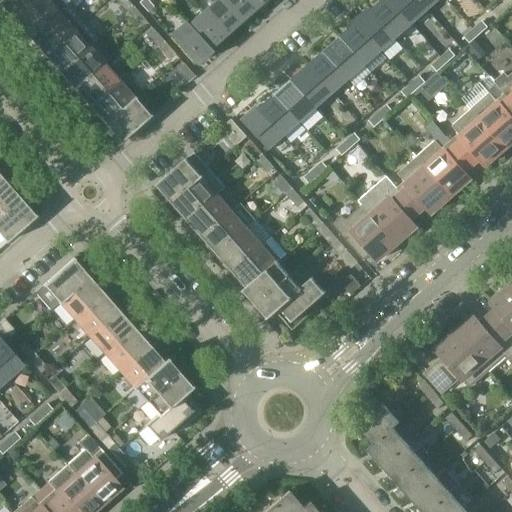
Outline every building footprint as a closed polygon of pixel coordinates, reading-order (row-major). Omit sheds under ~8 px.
[(0,5),(14,22),(38,0),(1,0),(0,1),(0,5)] [(60,0),(38,0),(14,22),(29,39),(66,6),(60,0)] [(119,0),(117,2),(128,13),(134,7),(127,0),(119,0)] [(148,0),(142,0),(140,2),(148,12),(154,6),(148,0)] [(221,0),(217,0),(204,12),(224,35),(240,21),(221,0)] [(221,0),(240,21),(257,7),(250,0),(221,0)] [(390,0),(385,0),(373,11),(372,12),(395,38),(411,24),(390,0)] [(390,0),(411,24),(427,10),(418,0),(390,0)] [(418,0),(427,10),(438,0),(418,0)] [(66,6),(29,39),(44,56),(82,23),(66,6)] [(144,19),(134,7),(128,13),(137,25),(144,19)] [(371,9),(355,22),(357,25),(358,24),(381,50),(390,60),(404,49),(395,38),(372,12),(373,11),(371,9)] [(209,49),(224,35),(204,12),(189,25),(188,26),(208,50),(209,49)] [(188,26),(189,25),(186,22),(170,36),(196,65),(211,51),(209,49),(208,50),(188,26)] [(483,22),(474,30),(479,36),(488,28),(483,22)] [(44,56),(59,73),(89,47),(96,42),(97,41),(82,23),(44,56)] [(358,24),(357,25),(342,38),(365,64),(381,50),(358,24)] [(148,36),(158,47),(164,42),(154,30),(148,36)] [(470,44),(479,36),(474,30),(465,38),(470,44)] [(349,79),(365,64),(342,38),(326,52),(349,79)] [(74,90),(104,64),(110,59),(96,42),(89,47),(59,73),(74,90)] [(174,53),(164,42),(158,47),(168,59),(174,53)] [(475,42),(467,48),(478,60),(485,54),(475,42)] [(447,64),(456,56),(450,50),(441,58),(447,64)] [(326,52),(309,67),(332,93),(349,79),(326,52)] [(438,72),(447,64),(441,58),(432,66),(438,72)] [(104,64),(74,90),(89,107),(119,81),(104,64)] [(195,77),(185,65),(179,71),(189,83),(195,77)] [(316,107),(332,93),(309,67),(293,81),(316,107)] [(505,73),(495,82),(505,94),(511,101),(511,73),(509,77),(505,73)] [(89,107),(104,125),(142,92),(126,74),(119,81),(89,107)] [(417,91),(426,83),(421,77),(412,85),(417,91)] [(293,81),(277,95),(300,122),(316,107),(293,81)] [(408,98),(417,91),(412,85),(403,92),(408,98)] [(142,92),(104,125),(119,141),(119,142),(120,143),(158,110),(142,92)] [(490,93),(471,110),(503,145),(504,147),(505,149),(506,148),(511,142),(511,101),(505,94),(497,101),(490,93)] [(284,136),(300,122),(277,95),(262,109),(261,110),(284,136)] [(384,119),(393,111),(388,105),(379,113),(384,119)] [(261,110),(262,109),(260,106),(244,120),(269,148),(284,136),(261,110)] [(459,134),(451,141),(470,163),(471,164),(472,165),(473,165),(481,158),(484,162),(485,163),(487,165),(488,164),(495,158),(496,157),(505,149),(504,147),(503,145),(471,110),(453,126),(459,134)] [(375,127),(384,119),(379,113),(370,121),(375,127)] [(232,119),(221,128),(237,146),(247,137),(232,119)] [(356,134),(347,142),(352,148),(361,140),(356,134)] [(436,141),(417,157),(448,193),(450,194),(451,196),(452,196),(461,188),(462,187),(469,181),(470,180),(469,178),(467,176),(464,173),(472,166),(472,165),(471,164),(470,163),(451,141),(443,149),(436,141)] [(343,156),(352,148),(347,142),(338,150),(343,156)] [(247,148),(257,159),(263,154),(253,143),(247,148)] [(158,186),(173,202),(203,176),(211,169),(195,151),(157,185),(158,186)] [(273,165),(263,154),(257,159),(267,171),(273,165)] [(398,188),(397,189),(416,211),(417,212),(418,213),(419,212),(427,206),(430,209),(431,211),(433,212),(434,211),(441,205),(442,204),(451,197),(451,196),(450,194),(448,193),(417,157),(399,174),(405,181),(398,188)] [(323,163),(314,170),(320,177),(329,169),(323,163)] [(173,202),(188,220),(218,193),(226,187),(211,169),(203,176),(173,202)] [(311,185),(320,177),(314,170),(305,178),(311,185)] [(387,176),(358,201),(363,206),(363,205),(394,240),(396,242),(397,244),(398,243),(407,235),(408,234),(415,228),(416,227),(415,226),(413,224),(410,220),(418,214),(418,213),(417,212),(416,211),(397,189),(398,188),(387,176)] [(277,182),(287,194),(293,188),(283,177),(277,182)] [(0,215),(20,198),(5,181),(0,185),(0,215)] [(303,200),(293,188),(287,194),(297,205),(303,200)] [(188,220),(203,237),(233,210),(218,193),(188,220)] [(35,215),(20,198),(0,215),(0,248),(37,216),(35,215)] [(233,210),(203,237),(218,254),(248,228),(256,221),(241,204),(233,210)] [(332,224),(331,225),(362,259),(370,251),(376,257),(377,258),(379,260),(380,259),(387,253),(388,252),(397,244),(396,242),(394,240),(363,205),(363,206),(346,220),(342,215),(332,224)] [(307,217),(317,228),(323,222),(313,211),(307,217)] [(333,233),(323,222),(317,228),(327,239),(333,233)] [(218,254),(233,271),(263,245),(248,228),(218,254)] [(272,237),(263,245),(233,271),(248,287),(248,288),(279,262),(287,254),(272,237)] [(332,244),(341,255),(347,249),(338,239),(332,244)] [(357,261),(347,249),(341,255),(351,266),(357,261)] [(35,292),(51,311),(58,304),(89,277),(74,260),(75,260),(73,258),(35,292)] [(248,287),(244,291),(245,292),(246,291),(257,304),(290,276),(279,263),(280,262),(279,262),(248,288),(248,287)] [(269,319),(277,313),(276,312),(302,289),(301,288),(290,276),(257,304),(269,318),(268,318),(269,319)] [(104,294),(89,277),(58,304),(59,305),(60,304),(74,320),(104,294)] [(313,277),(301,288),(302,289),(276,312),(277,313),(293,331),(314,312),(310,307),(327,293),(326,291),(325,292),(314,279),(315,279),(313,277)] [(498,309),(489,317),(511,343),(511,288),(508,284),(497,294),(500,297),(493,304),(498,309)] [(74,320),(89,337),(119,311),(104,294),(74,320)] [(134,328),(119,311),(89,337),(104,354),(134,328)] [(511,357),(511,343),(489,317),(481,325),(475,319),(468,325),(466,322),(454,332),(489,371),(506,355),(510,360),(511,357)] [(14,331),(4,319),(0,322),(0,326),(8,336),(14,331)] [(119,371),(149,345),(134,328),(104,354),(119,371)] [(489,371),(454,332),(443,342),(446,345),(439,351),(444,357),(425,373),(442,393),(461,377),(470,387),(489,371)] [(0,368),(8,378),(23,365),(0,339),(0,368)] [(29,360),(35,354),(25,343),(19,348),(29,360)] [(164,362),(163,361),(149,345),(119,371),(134,388),(133,388),(134,389),(164,362)] [(35,354),(29,360),(39,371),(45,366),(35,354)] [(167,358),(163,361),(164,362),(134,389),(135,390),(135,389),(146,402),(179,373),(167,360),(168,359),(167,358)] [(0,385),(8,378),(0,368),(0,385)] [(190,387),(179,373),(146,402),(157,414),(158,415),(184,393),(185,394),(192,387),(191,386),(190,387)] [(65,389),(55,377),(49,383),(59,394),(65,389)] [(417,386),(428,397),(434,392),(424,380),(417,386)] [(65,389),(59,394),(69,405),(75,400),(65,389)] [(434,392),(428,397),(438,409),(445,403),(434,392)] [(201,412),(185,394),(184,393),(158,415),(157,414),(145,426),(146,427),(147,426),(158,439),(157,440),(159,441),(175,426),(179,431),(201,412)] [(38,413),(44,419),(53,410),(47,404),(38,413)] [(393,428),(394,428),(400,422),(385,405),(360,428),(361,428),(374,443),(375,444),(393,428)] [(79,417),(89,428),(95,423),(85,412),(79,417)] [(463,424),(453,412),(446,418),(456,430),(463,424)] [(35,426),(44,419),(38,413),(29,420),(35,426)] [(95,423),(89,428),(98,439),(104,434),(95,423)] [(463,424),(456,430),(467,442),(473,436),(463,424)] [(375,444),(374,443),(368,449),(382,466),(408,444),(394,428),(393,428),(375,444)] [(15,433),(6,441),(11,448),(14,444),(20,439),(15,433)] [(495,433),(485,442),(491,448),(501,439),(495,433)] [(85,449),(66,466),(101,504),(119,488),(111,479),(120,471),(87,434),(78,442),(85,449)] [(103,445),(113,456),(119,450),(109,439),(103,445)] [(6,452),(11,448),(6,441),(0,446),(0,452),(2,455),(6,452)] [(11,448),(6,452),(13,460),(18,456),(19,449),(14,444),(11,448)] [(397,482),(422,460),(408,444),(382,466),(397,482)] [(474,450),(485,463),(492,457),(481,445),(474,450)] [(119,450),(113,456),(123,467),(129,461),(119,450)] [(502,468),(492,457),(485,463),(495,474),(502,468)] [(397,482),(411,498),(436,476),(422,460),(397,482)] [(55,490),(46,497),(59,511),(92,511),(100,505),(101,504),(66,466),(48,482),(55,490)] [(411,498),(423,511),(428,511),(450,493),(436,476),(411,498)] [(503,483),(511,493),(511,479),(510,477),(503,483)] [(297,511),(302,508),(302,507),(288,492),(289,492),(288,491),(263,511),(297,511)] [(428,511),(461,511),(465,509),(450,493),(428,511)] [(31,497),(13,511),(59,511),(46,497),(38,505),(31,497)] [(308,502),(302,507),(302,508),(297,511),(316,511),(309,503),(309,502),(308,502)]
